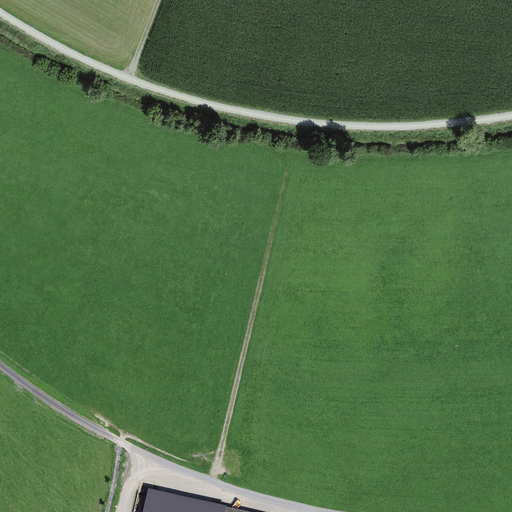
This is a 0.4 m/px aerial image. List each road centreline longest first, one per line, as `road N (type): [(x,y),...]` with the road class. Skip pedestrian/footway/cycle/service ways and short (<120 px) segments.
road 1 (track): [(511,114),(358,125),(230,109),(129,78),(0,12)]
road 2 (track): [(0,366),(114,439),(220,486),(317,511)]
